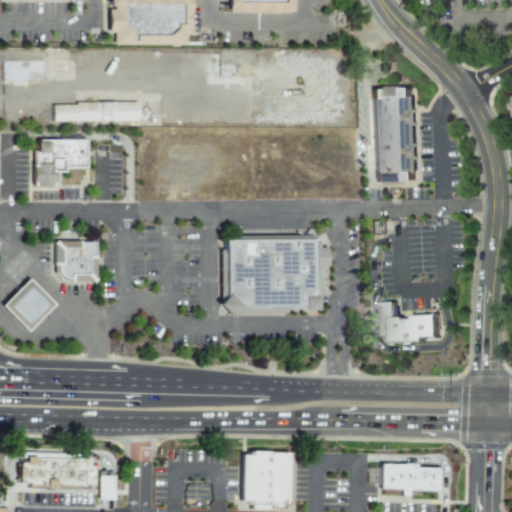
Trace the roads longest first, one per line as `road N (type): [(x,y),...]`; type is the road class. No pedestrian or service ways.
road 1 (tertiary): [(378,0),(464,95),(492,163),(485,424)]
road 2 (primary): [(55,417),(337,421)]
road 3 (primary): [(393,389),(268,385)]
